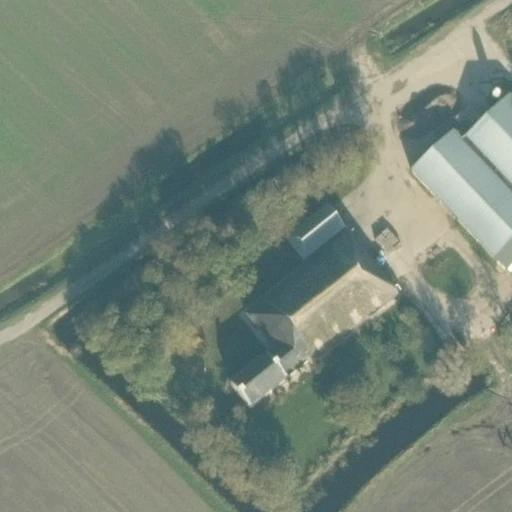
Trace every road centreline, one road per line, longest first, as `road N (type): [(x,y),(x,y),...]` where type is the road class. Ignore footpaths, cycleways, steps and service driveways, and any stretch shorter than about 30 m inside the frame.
road 1 (unclassified): [(0,342),(325,124)]
road 2 (track): [(510,0),(325,124)]
